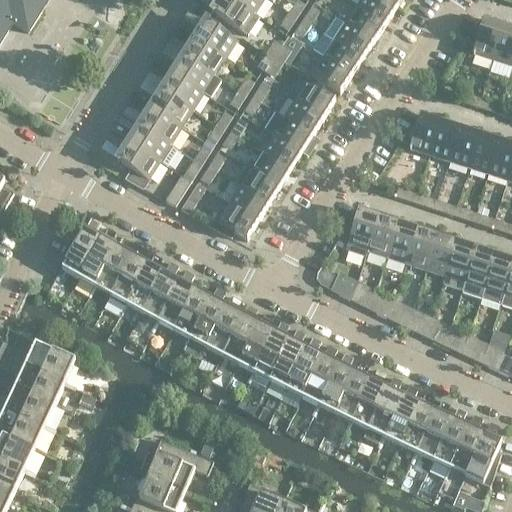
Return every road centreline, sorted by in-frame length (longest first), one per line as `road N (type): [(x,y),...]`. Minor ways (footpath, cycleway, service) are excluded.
road 1 (residential): [(278,285),(458,0)]
road 2 (residential): [(511,410),(278,285)]
road 3 (residential): [(278,285),(56,178)]
road 4 (residential): [(56,178),(161,0)]
road 5 (residential): [(0,317),(56,178)]
